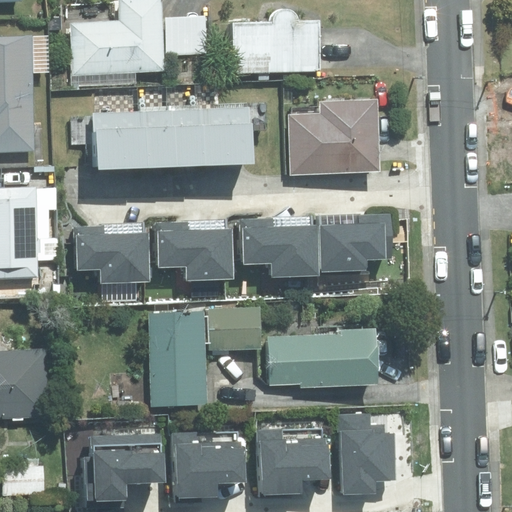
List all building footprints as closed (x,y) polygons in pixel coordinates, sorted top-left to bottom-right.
[(62,24),(65,78),(155,74),(155,58),(197,56),(195,21),(149,24),(148,0),(138,0),(109,2),(110,21),(62,24)] [(312,80),(311,27),(286,28),(282,17),(273,14),(265,19),(262,27),(222,27),(223,82),(312,80)] [(0,154),(28,153),(24,39),(0,39),(0,154)] [(311,118),(277,119),(280,181),(369,178),(366,103),(310,106),(311,118)] [(80,174),(243,171),(242,112),(79,116),(80,174)] [(0,302),(32,301),(27,189),(0,190),(0,302)] [(359,224),(320,225),(321,273),(368,271),(368,260),(392,260),(391,214),(359,215),(359,224)] [(273,218),(241,219),(243,264),(271,264),(272,278),(320,277),(318,225),(273,227),(273,218)] [(187,222),(158,223),(159,268),(185,267),(188,279),(234,279),(234,230),(193,231),(187,222)] [(100,225),(77,226),(79,269),(95,268),(96,284),(147,281),(147,232),(108,237),(100,225)] [(201,354),(252,352),(249,307),(199,309),(201,354)] [(145,410),(199,408),(191,313),(137,315),(145,410)] [(364,390),(362,336),(260,339),(262,393),(364,390)] [(0,421),(40,420),(37,348),(0,349),(0,421)] [(363,416),(337,417),(339,503),(381,502),(380,483),(396,483),(394,435),(383,436),(382,427),(363,427),(363,416)] [(247,441),(178,442),(178,499),(216,499),(216,482),(247,481),(247,441)] [(329,441),(260,441),(261,501),(303,501),(302,480),(329,480),(329,441)] [(165,448),(96,453),(98,502),(125,500),(126,487),(166,485),(165,448)] [(37,469),(0,469),(0,496),(38,495),(37,469)]
